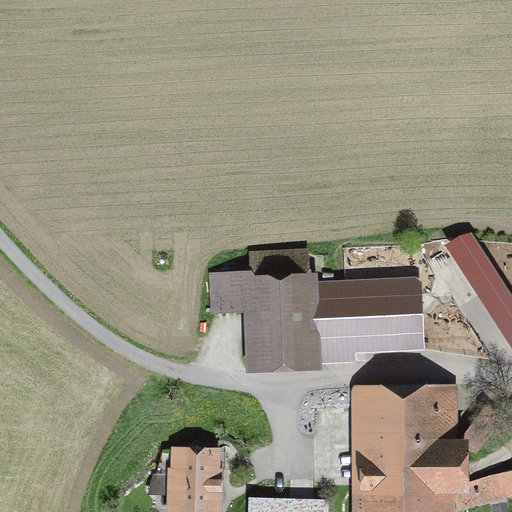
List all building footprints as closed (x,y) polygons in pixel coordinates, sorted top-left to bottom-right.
[(251,272),(210,274),(212,312),(253,310),(256,370),(334,366),(333,353),(421,348),(417,273),(305,280),(303,251),(250,254),(251,272)] [(446,386),(360,386),(360,511),(446,511),(446,486),(455,486),(455,446),(446,446),(446,386)] [(489,411),(467,441),(477,449),(499,419),(489,411)] [(224,451),(161,450),(152,490),(169,490),(168,511),(211,511),(213,470),(223,470),(224,451)] [(511,492),(511,471),(455,486),(460,505),(511,492)]
